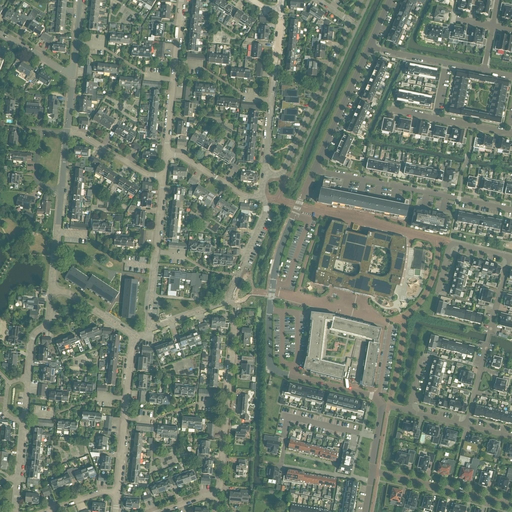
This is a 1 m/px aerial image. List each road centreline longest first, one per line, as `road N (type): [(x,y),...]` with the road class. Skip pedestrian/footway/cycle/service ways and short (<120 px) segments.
road 1 (residential): [(313,170),(272,281),(269,363),(277,373),(378,398)]
road 2 (residential): [(313,170),(511,209)]
road 3 (residential): [(264,174),(285,170),(350,21)]
road 4 (residential): [(378,438),(288,416),(280,465),(264,462)]
road 5 (residential): [(150,328),(164,177)]
road 6 (residential): [(511,505),(372,472)]
road 7 (residential): [(313,170),(368,47)]
